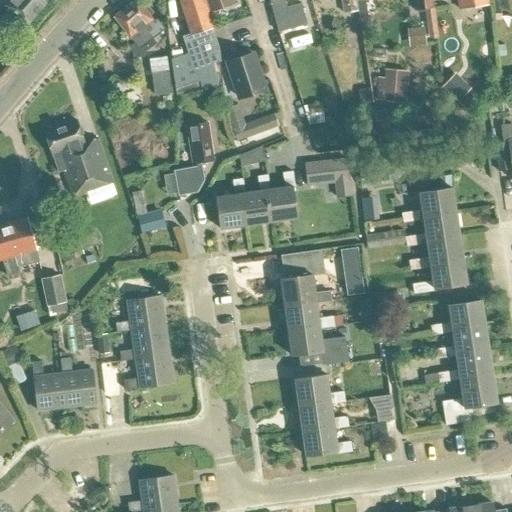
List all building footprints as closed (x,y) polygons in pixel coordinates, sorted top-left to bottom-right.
[(27,24),(48,0),(9,0),(5,5),(27,24)] [(131,45),(133,57),(145,56),(145,52),(156,43),(152,38),(165,29),(156,18),(153,21),(148,15),(152,12),(145,4),(142,7),(136,0),(133,0),(113,17),(114,18),(114,17),(133,43),(131,45)] [(191,51),(170,57),(176,94),(176,93),(201,88),(220,86),(219,81),(212,81),(212,80),(206,81),(207,82),(201,83),(200,76),(212,75),(211,64),(221,61),(220,48),(212,27),(207,11),(235,1),(234,0),(178,0),(191,34),(186,36),(191,51)] [(268,0),(277,34),(307,26),(300,0),(268,0)] [(340,0),(343,13),(357,11),(355,0),(340,0)] [(413,0),(415,10),(432,8),(430,0),(413,0)] [(457,0),(459,10),(488,4),(487,0),(457,0)] [(424,25),(408,27),(409,45),(426,43),(424,25)] [(354,47),(357,62),(367,61),(365,45),(354,47)] [(252,53),(227,61),(239,98),(264,89),(252,53)] [(154,94),(171,91),(167,56),(149,58),(154,94)] [(98,87),(101,99),(107,98),(106,95),(111,93),(109,84),(98,87)] [(359,104),(353,105),(354,111),(373,108),(370,86),(356,89),(359,104)] [(309,104),(310,114),(323,113),(322,102),(309,104)] [(108,109),(113,121),(121,118),(117,106),(108,109)] [(230,123),(236,140),(278,125),(274,113),(245,124),(243,119),(230,123)] [(76,119),(44,131),(58,171),(61,169),(70,196),(111,182),(96,138),(84,142),(76,119)] [(186,182),(204,178),(202,166),(201,161),(214,158),(207,122),(185,125),(192,162),(193,167),(183,169),(186,182)] [(511,131),(511,126),(500,127),(502,144),(508,143),(508,146),(511,170),(511,171),(511,131)] [(241,149),(244,160),(267,154),(264,143),(241,149)] [(511,170),(508,146),(494,147),(497,171),(511,170)] [(335,197),(350,195),(346,157),(315,161),(318,184),(333,182),(335,197)] [(298,163),(301,184),(317,182),(314,161),(298,163)] [(360,172),(362,187),(392,184),(391,169),(360,172)] [(283,186),(270,188),(267,189),(271,221),(296,217),(292,186),(294,186),(293,173),(292,170),(281,172),(283,186)] [(259,190),(245,192),(242,193),(247,225),(271,221),(267,189),(270,188),(267,174),(256,175),(259,190)] [(242,193),(245,192),(243,177),(231,179),(234,194),(215,197),(220,228),(247,225),(242,193)] [(422,216),(455,211),(451,187),(418,192),(421,210),(401,213),(402,222),(422,219),(422,216)] [(136,215),(140,231),(141,234),(166,227),(161,209),(146,213),(141,191),(132,192),(136,215)] [(80,237),(66,198),(48,204),(63,247),(60,248),(62,257),(73,253),(75,257),(84,254),(82,249),(99,243),(94,231),(80,237)] [(379,219),(376,198),(362,200),(365,221),(379,219)] [(191,205),(194,225),(207,223),(204,203),(191,205)] [(422,216),(422,219),(424,233),(405,236),(406,243),(406,246),(426,243),(425,240),(459,235),(455,211),(422,216)] [(31,234),(26,217),(0,224),(0,258),(1,258),(6,275),(19,271),(18,267),(39,260),(36,249),(35,249),(35,247),(40,245),(36,233),(31,234)] [(406,243),(405,236),(404,230),(366,235),(368,248),(406,243)] [(425,240),(426,243),(428,257),(408,260),(409,270),(429,267),(429,264),(462,259),(459,235),(425,240)] [(283,271),(323,266),(320,248),(280,254),(283,271)] [(429,264),(429,267),(431,280),(411,283),(413,293),(434,290),(434,288),(466,283),(462,259),(429,264)] [(312,274),(280,278),(283,304),(316,300),(316,302),(330,300),(329,290),(315,292),(312,274)] [(41,279),(49,316),(68,312),(65,303),(66,302),(60,275),(41,279)] [(116,281),(118,296),(144,292),(143,278),(116,281)] [(130,329),(164,324),(160,295),(125,300),(128,321),(115,323),(116,332),(130,330),(130,329)] [(451,328),(484,323),(480,299),(447,305),(450,322),(429,325),(431,334),(451,331),(451,328)] [(318,317),(316,302),(316,300),(283,304),(287,329),(320,325),(320,328),(334,326),(333,315),(318,317)] [(22,325),(40,319),(36,306),(18,312),(22,325)] [(451,328),(451,331),(453,345),(433,348),(435,358),(455,355),(454,352),(488,347),(484,323),(451,328)] [(130,329),(130,330),(133,349),(119,351),(120,360),(134,358),(169,353),(164,324),(130,329)] [(320,325),(287,329),(291,355),(320,350),(321,353),(337,351),(336,341),(322,343),(320,328),(320,325)] [(79,336),(82,356),(95,354),(92,334),(79,336)] [(96,335),(99,354),(109,353),(107,334),(96,335)] [(0,351),(0,358),(5,368),(6,368),(14,386),(26,380),(18,362),(22,360),(15,345),(0,351)] [(454,352),(455,355),(457,369),(437,372),(438,376),(438,382),(458,378),(458,376),(491,371),(488,347),(454,352)] [(169,353),(134,358),(137,378),(123,380),(125,389),(173,382),(169,353)] [(66,407),(96,403),(92,369),(72,371),(70,358),(60,359),(62,372),(66,407)] [(62,372),(43,375),(42,361),(32,362),(33,376),(37,410),(66,407),(62,372)] [(458,376),(458,378),(461,398),(441,401),(444,424),(472,420),(470,406),(496,402),(491,371),(458,376)] [(425,383),(438,382),(438,376),(437,372),(424,374),(425,383)] [(330,400),(331,402),(344,400),(343,391),(329,393),(326,374),(294,379),(298,404),(330,400)] [(105,383),(106,397),(118,396),(117,382),(105,383)] [(330,400),(298,404),(301,430),(334,425),(334,428),(349,426),(347,416),(333,418),(331,402),(330,400)] [(0,430),(14,419),(0,403),(0,430)] [(372,441),(388,439),(385,421),(370,424),(372,441)] [(337,443),(334,428),(334,425),(301,430),(305,455),(334,451),(334,454),(352,451),(351,441),(337,443)] [(142,500),(127,502),(125,487),(111,489),(113,511),(127,511),(143,510),(143,509),(177,504),(173,475),(139,479),(142,500)] [(492,511),(492,502),(470,505),(470,511),(492,511)]
